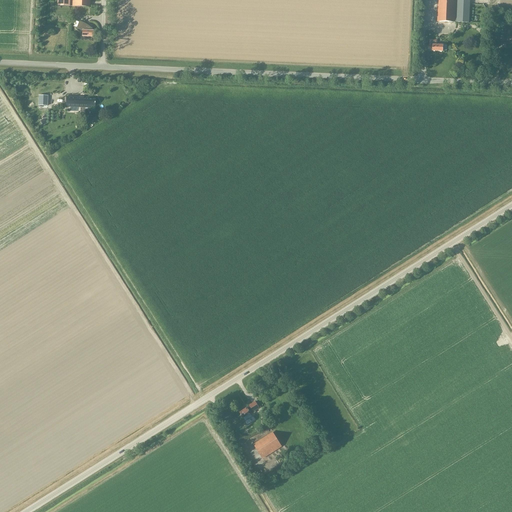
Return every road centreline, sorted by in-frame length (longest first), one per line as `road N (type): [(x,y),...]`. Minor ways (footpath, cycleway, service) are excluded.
road 1 (unclassified): [(26,511),(511,205)]
road 2 (unclassified): [(511,83),(0,62)]
